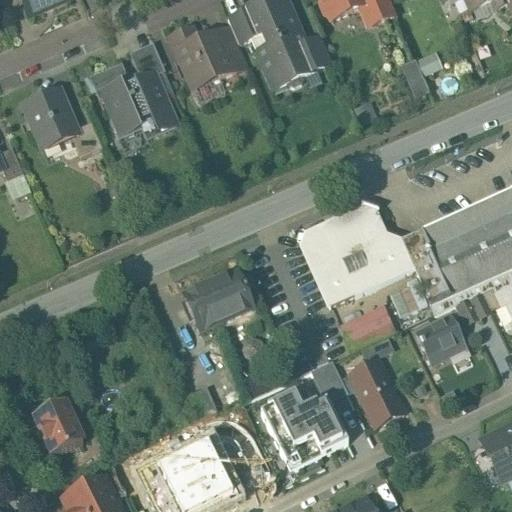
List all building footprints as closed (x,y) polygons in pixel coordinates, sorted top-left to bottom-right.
[(19,0),(28,20),(69,2),(67,0),(19,0)] [(285,0),(273,0),(270,2),(270,3),(252,11),(251,10),(239,15),(239,17),(250,42),(272,94),(286,88),(287,89),(292,91),(300,88),(302,82),(302,81),(316,75),(315,75),(304,47),(288,11),(289,10),(285,0)] [(363,0),(319,0),(320,3),(318,8),(323,19),(328,21),(329,24),(366,8),(366,9),(367,8),(363,0)] [(386,0),(367,8),(366,9),(374,27),(395,18),(386,0)] [(511,0),(464,0),(470,13),(491,4),(494,12),(509,6),(511,14),(511,0)] [(426,10),(408,18),(414,33),(433,25),(426,10)] [(250,42),(239,17),(226,22),(229,30),(237,48),(250,42)] [(237,48),(229,30),(218,35),(236,76),(247,71),(237,48)] [(218,35),(196,44),(193,36),(187,33),(173,40),(170,45),(191,93),(217,81),(218,83),(236,76),(218,35)] [(319,41),(304,47),(315,75),(331,68),(319,41)] [(153,51),(130,61),(138,79),(150,74),(153,80),(164,75),(153,51)] [(412,98),(427,92),(413,61),(398,67),(412,98)] [(121,68),(89,81),(99,104),(105,101),(102,94),(127,83),(121,68)] [(127,83),(102,94),(105,101),(116,127),(118,126),(117,124),(127,120),(130,127),(129,128),(132,135),(134,135),(133,133),(142,129),(148,142),(150,141),(149,140),(172,130),(173,132),(175,131),(153,80),(150,74),(138,79),(127,83)] [(58,93),(22,109),(40,150),(52,145),(53,148),(71,141),(78,138),(76,133),(58,93)] [(90,127),(76,133),(78,138),(71,141),(80,162),(101,153),(90,127)] [(22,178),(11,152),(0,157),(0,167),(2,172),(1,173),(6,185),(22,178)] [(511,194),(420,235),(448,300),(511,272),(511,194)] [(361,213),(306,237),(301,251),(328,312),(414,274),(401,243),(397,245),(384,240),(374,218),(361,213)] [(448,300),(420,235),(401,243),(414,274),(429,309),(448,300)] [(251,312),(235,277),(183,300),(199,335),(251,312)] [(511,288),(494,298),(500,310),(505,307),(511,322),(511,288)] [(481,297),(469,302),(469,303),(477,320),(490,315),(481,297)] [(469,303),(455,309),(465,329),(478,323),(477,320),(469,303)] [(338,326),(350,353),(395,333),(383,306),(338,326)] [(449,321),(416,338),(420,347),(419,348),(421,351),(422,351),(430,368),(464,352),(449,321)] [(310,376),(324,405),(327,404),(345,395),(331,365),(310,376)] [(376,367),(359,375),(366,391),(384,382),(376,367)] [(366,391),(357,396),(374,432),(402,418),(385,382),(384,382),(366,391)] [(206,391),(181,402),(192,426),(216,415),(206,391)] [(295,400),(260,417),(282,460),(287,458),(295,474),(349,447),(327,404),(324,405),(322,406),(319,401),(312,405),(314,410),(303,416),(295,400)] [(64,409),(34,423),(51,462),(82,448),(64,409)] [(511,429),(481,445),(501,486),(511,480),(511,429)] [(132,457),(110,467),(125,498),(127,501),(143,493),(140,487),(155,480),(145,460),(135,465),(132,457)] [(203,459),(169,475),(180,496),(164,504),(167,511),(204,511),(205,511),(209,509),(213,510),(219,507),(221,503),(224,502),(216,485),(222,482),(210,457),(203,460),(203,459)] [(125,498),(110,467),(98,473),(103,482),(104,481),(114,503),(125,498)] [(118,511),(114,503),(104,481),(103,482),(62,502),(66,511),(118,511)]
